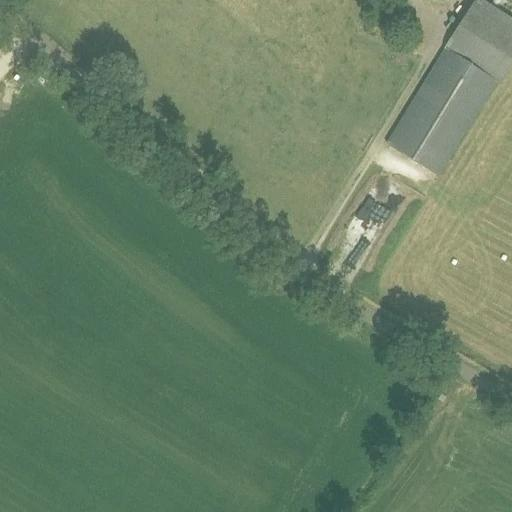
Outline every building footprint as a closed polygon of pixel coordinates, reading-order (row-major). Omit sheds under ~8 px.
[(404,0),(377,0),(376,4),(400,11),(404,0)] [(432,0),(431,7),(449,10),(450,0),(432,0)] [(447,50),(497,82),(499,83),(511,62),(511,21),(478,0),(476,0),(445,49),(447,50)] [(438,176),(497,82),(447,50),(388,144),(438,176)] [(388,185),(364,219),(385,234),(409,199),(388,185)]
